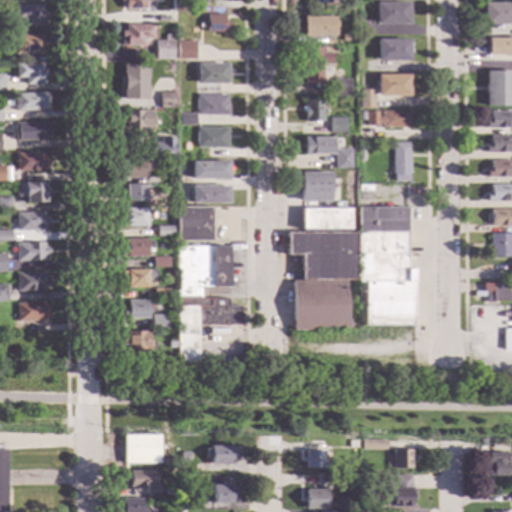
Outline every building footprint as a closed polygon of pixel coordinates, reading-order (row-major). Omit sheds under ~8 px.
[(151,0),(151,9),(123,10),(123,2),(118,2),(118,0),(151,0)] [(408,24),(377,24),(377,3),(407,3),(408,24)] [(511,25),(482,25),(481,3),(511,3),(511,25)] [(42,12),(47,12),(47,19),(42,19),(42,26),(24,26),(24,19),(15,20),(15,6),(42,6),(42,12)] [(167,23),(154,24),(154,13),(167,13),(167,23)] [(223,21),(228,21),(228,32),(205,33),(205,29),(201,29),(201,23),(206,23),(206,15),(223,15),(223,21)] [(334,36),(303,36),(303,17),(334,16),(334,36)] [(151,39),(142,39),(142,45),(119,45),(119,32),(124,32),(124,25),(151,25),(151,39)] [(41,39),(46,39),(47,47),(43,47),(43,53),(15,53),(15,34),(41,34),(41,39)] [(171,59),(154,59),(154,41),(163,41),(163,35),(171,35),(171,59)] [(511,55),(486,55),(486,39),(511,39),(511,55)] [(408,61),(376,61),(376,40),(408,40),(408,61)] [(194,59),(177,59),(177,42),(194,42),(194,59)] [(323,53),(329,53),(330,65),(321,65),(322,85),(303,86),(303,48),(323,48),(323,53)] [(42,71),(44,71),(44,77),(42,77),(42,85),(24,85),(24,78),(15,78),(15,64),(42,64),(42,71)] [(227,84),(197,84),(197,64),(227,64),(227,84)] [(145,100),(121,100),(121,65),(145,65),(145,100)] [(511,72),(511,106),(484,106),(485,92),(483,92),(483,85),(484,85),(484,72),(511,72)] [(407,96),(376,97),(375,75),(407,75),(407,96)] [(348,97),(332,97),(332,78),(347,78),(348,97)] [(373,90),(373,109),(359,109),(359,90),(373,90)] [(47,110),(15,111),(14,94),(46,92),(47,110)] [(172,107),(159,108),(158,93),(172,92),(172,107)] [(226,105),(227,105),(227,116),(196,116),(195,95),(226,95),(226,105)] [(321,122),(303,122),(303,101),(321,101),(321,122)] [(149,133),(149,134),(136,134),(136,128),(124,128),(124,122),(120,122),(120,115),(125,115),(125,111),(150,111),(149,133)] [(364,121),(357,120),(357,111),(365,111),(364,121)] [(407,127),(382,128),(381,124),(377,124),(377,126),(366,126),(366,112),(376,111),(376,118),(381,118),(381,112),(407,112),(407,127)] [(510,129),(484,129),(484,119),(488,119),(488,112),(510,111),(510,129)] [(194,125),(179,126),(179,114),(194,114),(194,125)] [(343,134),(327,134),(327,118),(343,118),(343,134)] [(42,126),(47,126),(47,135),(42,135),(42,140),(14,140),(14,124),(42,124),(42,126)] [(225,149),(196,149),(196,128),(225,127),(225,149)] [(510,153),(485,154),(485,144),(488,144),(488,136),(510,135),(510,153)] [(173,158),(160,158),(160,156),(149,156),(149,142),(160,142),(160,138),(173,138),(173,158)] [(331,154),(302,155),(302,139),(331,139),(331,154)] [(408,181),(393,181),(393,174),(391,174),(392,143),(408,143),(408,181)] [(350,169),(333,170),(333,150),(350,150),(350,169)] [(42,158),(47,158),(47,166),(43,166),(43,171),(16,172),(15,152),(42,152),(42,158)] [(149,171),(141,171),(141,178),(123,179),(123,159),(149,159),(149,171)] [(171,164),(167,170),(162,166),(166,160),(171,164)] [(511,178),(485,178),(485,169),(489,169),(489,161),(511,161),(511,178)] [(226,179),(191,180),(191,162),(226,162),(226,179)] [(328,173),(328,202),(299,202),(299,191),(297,191),(297,186),(299,186),(297,186),(297,174),(298,174),(298,173),(328,173)] [(43,188),(48,188),(48,197),(43,197),(43,203),(25,204),(25,197),(16,197),(15,184),(43,183),(43,188)] [(144,203),(123,203),(123,186),(144,185),(144,203)] [(511,203),(486,203),(486,193),(489,193),(489,186),(511,185),(511,203)] [(227,204),(190,204),(190,187),(226,186),(227,204)] [(0,198),(10,198),(10,211),(0,211),(0,198)] [(377,230),(362,230),(361,206),(377,206),(377,230)] [(210,242),(175,242),(175,208),(209,208),(210,242)] [(145,210),(150,210),(150,220),(145,220),(145,227),(124,227),(124,222),(120,222),(119,215),(125,215),(124,209),(145,209),(145,210)] [(349,230),(300,230),(300,210),(348,209),(349,230)] [(511,227),(489,227),(489,210),(511,209),(511,227)] [(42,216),(47,216),(47,226),(43,226),(43,231),(15,232),(15,212),(42,212),(42,216)] [(171,237),(155,237),(155,227),(171,227),(171,237)] [(10,241),(0,241),(0,231),(9,231),(10,241)] [(404,232),(405,270),(411,270),(411,326),(363,327),(363,282),(356,282),(356,232),(404,232)] [(355,280),(300,281),(300,255),(286,255),(286,234),(354,233),(355,280)] [(511,257),(489,258),(489,234),(511,234),(511,257)] [(145,242),(151,242),(151,252),(146,252),(146,257),(125,258),(125,256),(120,256),(120,248),(125,248),(125,240),(145,240),(145,242)] [(42,247),(47,247),(47,256),(43,256),(43,262),(15,262),(15,243),(42,243),(42,247)] [(200,298),(176,298),(176,247),(228,247),(228,288),(200,288),(200,298)] [(166,268),(151,268),(151,257),(165,257),(166,268)] [(153,281),(146,281),(146,288),(125,289),(125,283),(121,283),(121,272),(125,272),(125,271),(153,270),(153,281)] [(43,277),(49,277),(49,286),(43,286),(43,291),(15,291),(15,274),(43,274),(43,277)] [(345,320),(350,320),(350,329),(291,330),(290,281),(344,281),(345,320)] [(508,302),(485,302),(485,292),(481,292),(481,284),(507,283),(508,302)] [(167,298),(152,298),(152,289),(167,289),(167,298)] [(227,299),(227,306),(239,306),(240,325),(197,326),(197,366),(176,366),(175,299),(227,299)] [(146,319),(125,319),(125,318),(120,318),(120,309),(126,309),(126,301),(146,301),(146,319)] [(43,310),(48,310),(48,319),(43,319),(43,323),(16,323),(16,303),(43,303),(43,310)] [(166,318),(174,318),(174,331),(150,331),(150,315),(166,315),(166,318)] [(511,351),(502,351),(502,329),(511,329),(511,351)] [(147,349),(126,349),(126,345),(121,345),(121,337),(126,337),(126,332),(147,332),(147,349)] [(378,434),(378,441),(384,441),(384,450),(360,450),(360,441),(363,441),(363,434),(378,434)] [(157,464),(121,464),(121,436),(157,436),(157,464)] [(230,464),(208,464),(208,459),(204,459),(204,450),(208,450),(208,448),(230,447),(230,464)] [(409,450),(409,456),(412,456),(412,462),(409,462),(409,468),(391,469),(391,450),(409,450)] [(329,465),(325,465),(325,469),(305,469),(305,451),(329,451),(329,465)] [(187,461),(179,461),(179,453),(187,453),(187,461)] [(505,477),(485,477),(485,454),(505,454),(505,477)] [(153,487),(128,487),(127,472),(152,471),(153,487)] [(230,485),(230,486),(235,486),(235,503),(210,503),(211,485),(218,485),(218,476),(230,476),(230,485)] [(352,487),(343,487),(343,477),(352,477),(352,487)] [(409,477),(409,489),(413,489),(413,499),(409,499),(409,507),(390,507),(390,505),(386,505),(386,500),(390,500),(390,489),(393,489),(393,485),(384,485),(384,477),(409,477)] [(325,509),(303,509),(303,502),(301,502),(301,498),(304,498),(303,490),(325,490),(325,509)] [(192,497),(192,509),(177,509),(177,497),(192,497)] [(140,509),(144,509),(144,511),(116,511),(117,505),(120,505),(121,499),(140,499),(140,509)]
